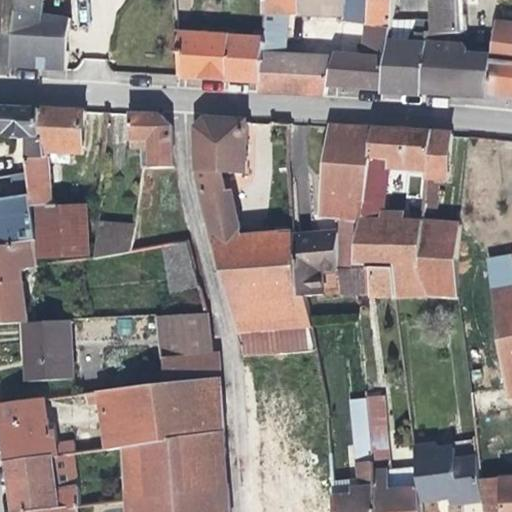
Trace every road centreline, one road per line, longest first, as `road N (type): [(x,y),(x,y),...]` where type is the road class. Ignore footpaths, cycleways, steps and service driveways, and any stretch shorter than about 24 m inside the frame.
road 1 (residential): [(186,100),(184,158),(228,350),(239,511)]
road 2 (residential): [(186,100),(511,120)]
road 3 (residential): [(0,87),(186,100)]
